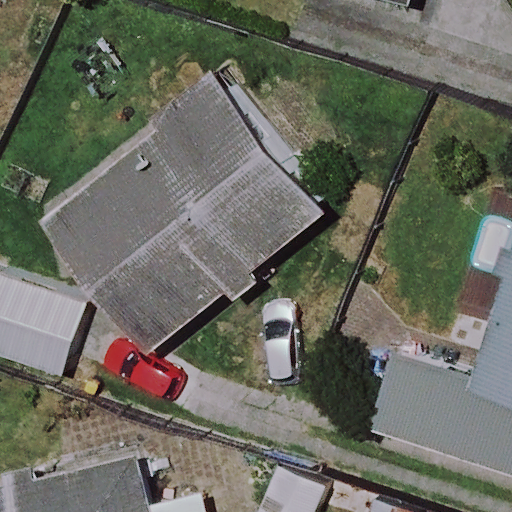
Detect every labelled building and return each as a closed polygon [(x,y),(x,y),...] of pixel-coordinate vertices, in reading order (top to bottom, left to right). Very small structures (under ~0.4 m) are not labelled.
[(340,206),(229,76),(63,217),(173,347),(340,206)] [(100,298),(0,268),(0,348),(78,372),(100,298)] [(511,322),(496,374),(511,378),(511,393),(494,453),(511,458),(511,322)] [(226,511),(224,490),(161,499),(156,457),(0,478),(0,511),(226,511)] [(327,511),(340,479),(290,460),(270,511),(327,511)]
